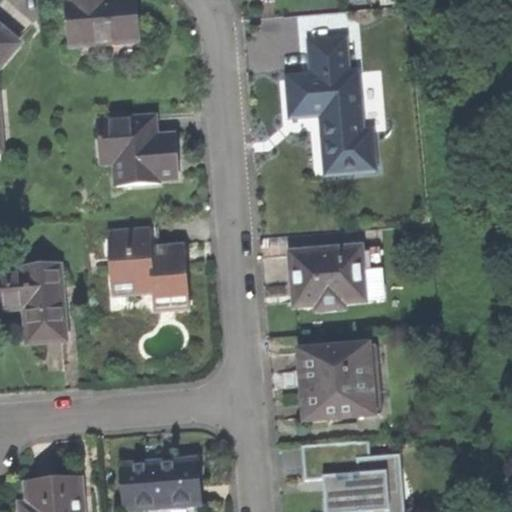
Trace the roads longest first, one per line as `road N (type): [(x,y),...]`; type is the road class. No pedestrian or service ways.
road 1 (residential): [(206,0),(219,36),(252,404)]
road 2 (residential): [(0,426),(252,404)]
